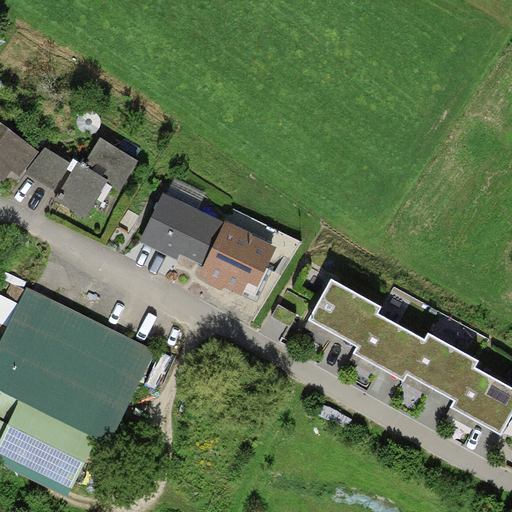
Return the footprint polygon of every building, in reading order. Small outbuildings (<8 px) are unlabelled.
[(25,174),(41,154),(0,123),(0,180),(4,184),(13,173),(21,179),(25,174)] [(78,162),(59,194),(55,201),(86,219),(107,183),(121,191),(139,161),(100,139),(84,166),(78,162)] [(59,194),(78,162),(74,161),(71,164),(45,149),(41,154),(25,174),(59,194)] [(176,178),(166,196),(198,212),(207,194),(176,178)] [(166,196),(163,195),(139,243),(177,261),(180,255),(204,267),(225,225),(198,212),(166,196)] [(278,249),(225,224),(225,225),(204,267),(199,277),(206,280),(205,283),(222,291),(224,288),(242,296),(244,292),(254,297),(278,249)] [(382,311),(331,283),(309,322),(359,351),(378,317),(382,311)] [(155,354),(27,289),(0,342),(0,464),(69,499),(97,442),(107,447),(155,354)] [(425,344),(378,317),(359,351),(356,356),(403,383),(406,377),(425,344)] [(428,338),(425,344),(406,377),(456,404),(475,371),(478,365),(428,338)] [(511,419),(511,391),(475,371),(456,404),(452,410),(501,438),(511,419)]
